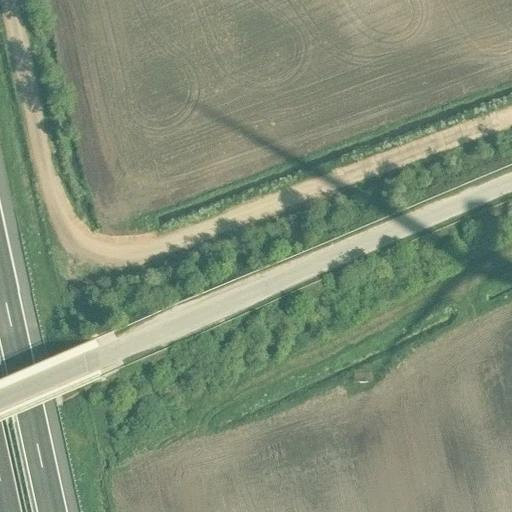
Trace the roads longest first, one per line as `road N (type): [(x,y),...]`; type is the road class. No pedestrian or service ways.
road 1 (track): [(511,111),(163,245),(109,251),(69,223),(47,174),(12,0)]
road 2 (unclassified): [(511,191),(0,411)]
road 3 (motorway): [(51,511),(0,279)]
